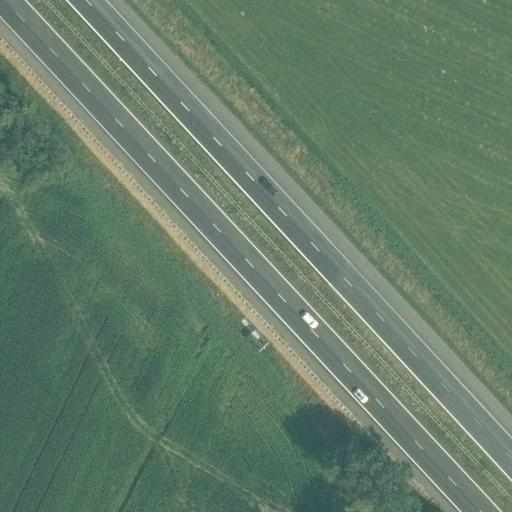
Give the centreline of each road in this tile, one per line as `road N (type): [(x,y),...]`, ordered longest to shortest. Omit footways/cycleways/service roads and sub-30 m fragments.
road 1 (motorway): [(0,1),(473,511)]
road 2 (motorway): [(511,464),(83,0)]
